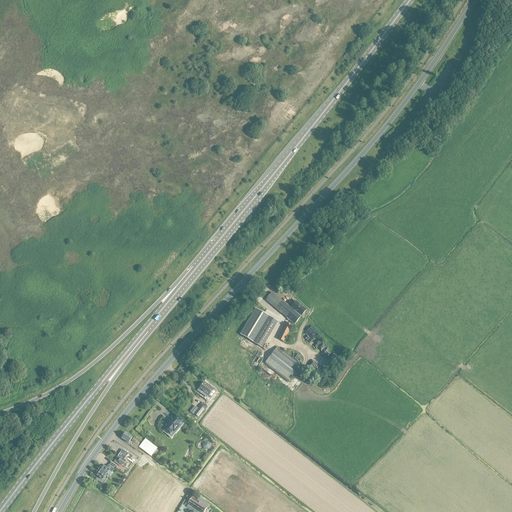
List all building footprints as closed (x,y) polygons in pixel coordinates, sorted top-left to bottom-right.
[(294,325),(301,316),(293,310),(272,292),(265,300),(294,325)] [(294,309),(293,310),(301,316),(305,311),(295,303),(294,304),(292,305),(293,306),(292,307),(294,309)] [(255,308),(239,334),(262,348),(278,322),(255,308)] [(286,323),(278,339),(283,342),(291,326),(286,323)] [(265,363),(288,381),(301,365),(277,347),(265,363)] [(204,383),(199,389),(204,393),(202,396),(209,401),(216,392),(204,383)] [(193,414),(198,417),(207,406),(202,402),(193,414)] [(179,424),(181,421),(176,416),(172,420),(171,419),(166,425),(167,426),(164,430),(169,435),(172,431),(174,432),(179,426),(180,425),(179,424)] [(121,438),(128,443),(131,440),(135,443),(137,441),(125,433),(123,435),(121,437),(122,438),(121,438)] [(145,439),(139,447),(151,457),(154,452),(157,448),(145,439)] [(120,458),(117,462),(125,468),(128,463),(126,461),(126,462),(124,460),(128,454),(122,450),(120,453),(119,455),(118,456),(120,458)] [(216,461),(198,489),(223,506),(227,501),(228,502),(234,494),(229,491),(239,476),(216,461)] [(95,475),(102,480),(109,470),(112,472),(114,469),(108,465),(106,468),(102,465),(95,475)] [(191,497),(188,503),(197,509),(201,511),(203,511),(207,508),(205,507),(207,504),(201,500),(199,502),(191,497)]
